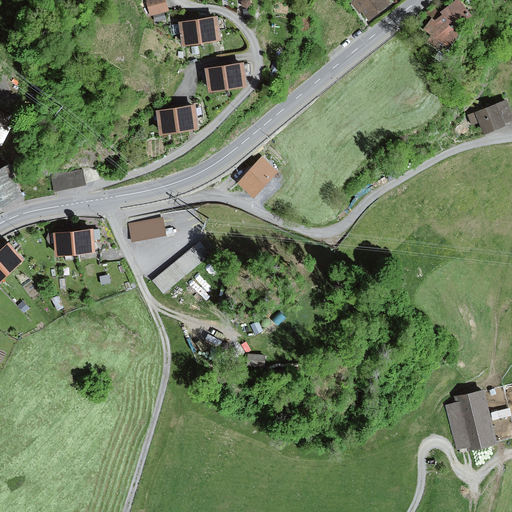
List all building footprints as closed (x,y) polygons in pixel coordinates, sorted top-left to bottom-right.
[(167,0),(147,0),(152,15),(170,9),(167,0)] [(242,0),(243,6),(247,8),(252,4),(251,0),(242,0)] [(351,0),(361,11),(364,8),(372,17),(391,0),(351,0)] [(474,13),(463,0),(454,0),(442,9),(444,12),(437,19),(433,16),(426,27),(439,43),(443,38),(450,47),(463,30),(458,26),(474,13)] [(220,14),(181,20),(185,42),(223,37),(220,14)] [(245,60),(206,65),(209,90),(248,85),(245,60)] [(511,110),(507,98),(476,110),(485,133),(506,124),(505,121),(511,117),(511,110)] [(195,102),(156,108),(160,132),(199,126),(195,102)] [(252,190),(273,167),(262,157),(241,181),(252,190)] [(0,169),(0,204),(24,192),(9,164),(0,169)] [(86,184),(84,170),(52,176),(54,189),(86,184)] [(162,217),(130,223),(133,241),(165,235),(162,217)] [(96,228),(56,231),(58,253),(98,250),(96,228)] [(202,239),(154,279),(166,292),(213,253),(202,239)] [(10,241),(0,251),(0,281),(26,257),(10,241)] [(267,354),(248,352),(247,365),(266,366),(267,354)] [(485,387),(455,395),(457,402),(445,405),(457,449),(469,445),(470,448),(499,441),(485,387)]
